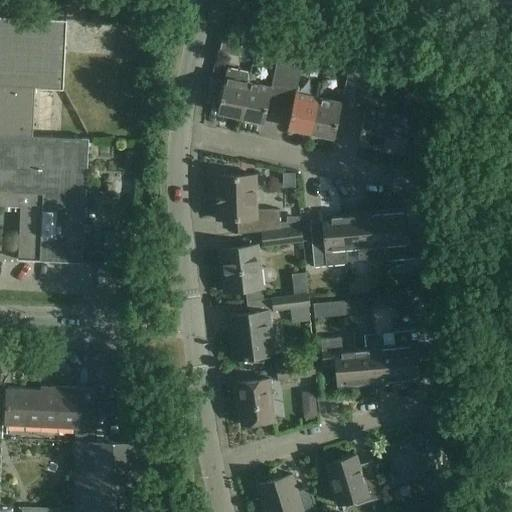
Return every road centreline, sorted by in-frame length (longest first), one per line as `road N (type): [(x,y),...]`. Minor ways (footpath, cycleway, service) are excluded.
road 1 (residential): [(212,466),(187,336),(182,136)]
road 2 (residential): [(425,187),(182,136)]
road 3 (residential): [(212,466),(444,396)]
road 4 (residential): [(182,136),(196,43),(214,0)]
